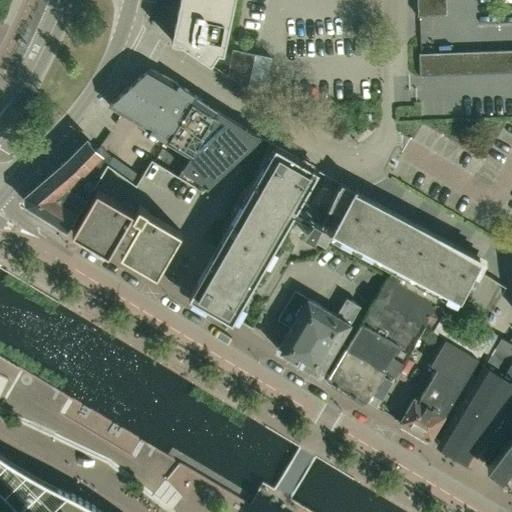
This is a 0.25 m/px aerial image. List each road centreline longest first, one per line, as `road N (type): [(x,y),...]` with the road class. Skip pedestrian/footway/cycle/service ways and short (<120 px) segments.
road 1 (residential): [(330,411),(56,247),(0,203)]
road 2 (unclassified): [(370,162),(250,107),(123,30)]
road 3 (residential): [(493,511),(330,411)]
road 4 (secondary): [(23,171),(87,102),(123,30)]
road 5 (unclassified): [(391,0),(385,159),(370,162)]
road 6 (residential): [(370,162),(399,202),(505,256)]
road 7 (secondary): [(72,0),(54,44),(0,127)]
